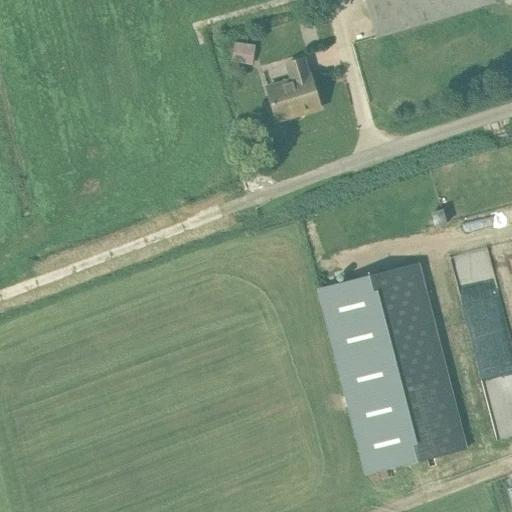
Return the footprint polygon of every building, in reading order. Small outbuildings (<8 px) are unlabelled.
[(365,0),(376,35),(493,0),(365,0)] [(259,62),(258,41),(232,42),(233,63),(259,62)] [(307,76),(303,59),(287,64),(292,81),(266,88),(276,121),(319,108),(309,75),(307,76)] [(417,264),(320,289),(368,474),(465,449),(417,264)] [(498,440),(511,435),(511,393),(486,401),(498,440)]
